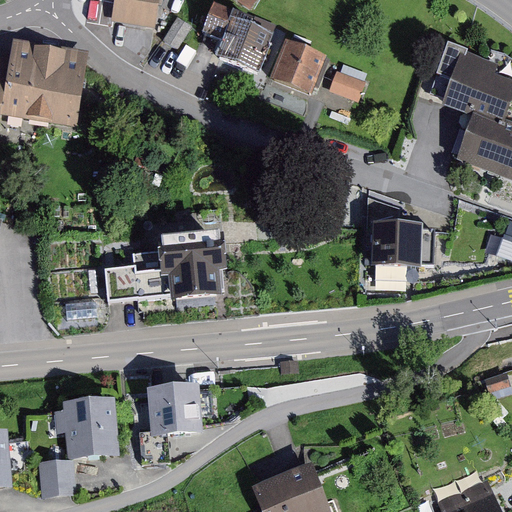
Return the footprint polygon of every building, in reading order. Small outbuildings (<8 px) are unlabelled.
[(159,0),(115,0),(113,21),(133,24),(156,28),(159,0)] [(237,0),(253,10),(259,0),(237,0)] [(275,27),(216,5),(205,32),(228,41),(220,60),(257,74),(275,27)] [(192,28),(178,20),(163,42),(170,47),(177,51),(192,28)] [(12,62),(0,59),(0,119),(1,113),(72,126),(85,55),(16,42),(12,62)] [(325,57),(286,42),(271,80),(310,95),(325,57)] [(511,68),(459,47),(441,93),(461,100),(456,115),(483,125),(468,162),(511,179),(511,80),(507,79),(511,68)] [(366,85),(337,74),(330,92),(358,103),(366,85)] [(434,229),(383,224),(378,264),(429,269),(434,229)] [(136,249),(136,258),(118,259),(119,272),(113,272),(115,305),(125,304),(179,300),(180,313),(240,308),(234,241),(136,249)] [(511,373),(493,377),(496,393),(511,389),(511,373)] [(204,440),(204,396),(151,396),(152,440),(204,440)] [(73,413),(57,413),(58,433),(74,432),(75,462),(81,463),(125,460),(122,400),(72,402),(73,413)] [(16,437),(0,437),(0,493),(16,494),(16,437)] [(48,461),(46,497),(79,499),(81,463),(48,461)] [(344,511),(327,467),(262,492),(269,511),(344,511)] [(499,511),(489,486),(439,506),(441,511),(499,511)]
